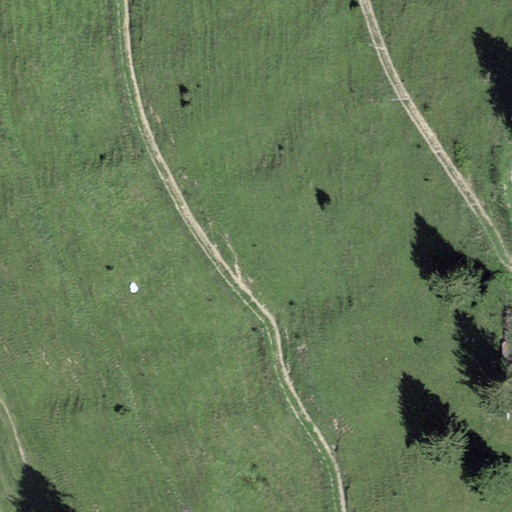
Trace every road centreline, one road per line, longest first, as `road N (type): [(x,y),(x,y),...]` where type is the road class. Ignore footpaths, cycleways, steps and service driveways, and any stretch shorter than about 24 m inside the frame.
road 1 (track): [(112,0),(137,125),(228,278),(260,313),(272,356),(329,469),(337,511)]
road 2 (track): [(357,0),(384,73),(499,257),(511,252)]
